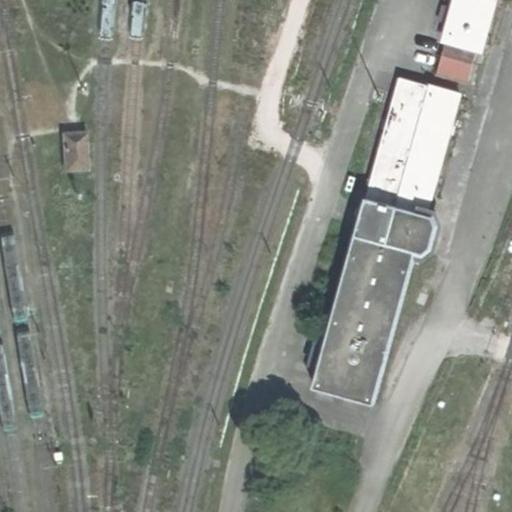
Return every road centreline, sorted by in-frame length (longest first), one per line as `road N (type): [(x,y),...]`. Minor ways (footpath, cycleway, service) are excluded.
road 1 (track): [(233,511),(262,381),(395,0)]
road 2 (track): [(356,511),(511,133)]
road 3 (track): [(262,381),(394,425)]
